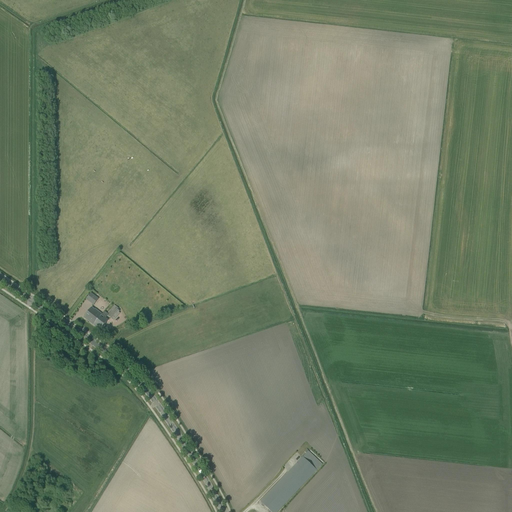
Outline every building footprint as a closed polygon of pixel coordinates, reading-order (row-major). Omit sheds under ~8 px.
[(86,299),(93,305),(98,299),(90,293),(86,299)] [(107,314),(114,320),(120,313),(118,312),(119,311),(118,310),(118,309),(114,305),(107,314)] [(83,318),(93,325),(101,315),(102,315),(95,309),(94,310),(91,307),(83,318)] [(93,325),(100,331),(108,320),(101,315),(93,325)] [(302,457),(260,502),(270,511),(276,511),(282,507),(296,492),(322,464),(321,464),(313,456),(312,455),(309,452),(308,451),(302,457)]
